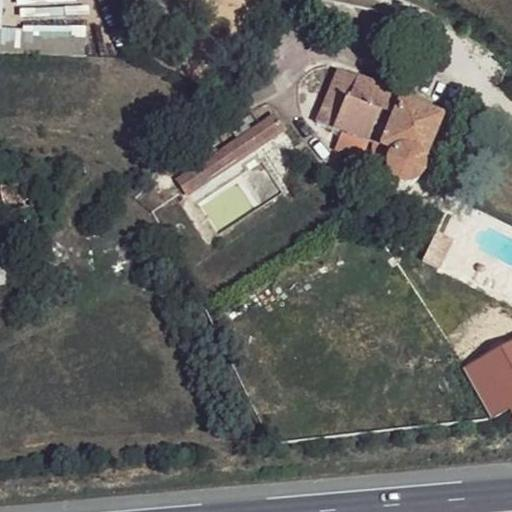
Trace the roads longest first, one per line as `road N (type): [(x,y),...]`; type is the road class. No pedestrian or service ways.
road 1 (motorway): [(511,492),(288,511)]
road 2 (unknown): [(204,136),(282,76),(291,54),(292,0)]
